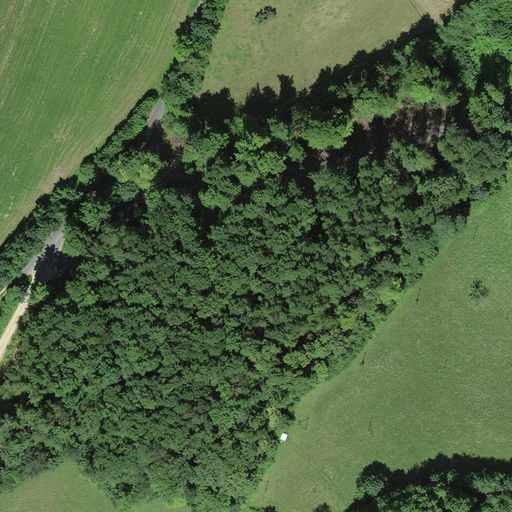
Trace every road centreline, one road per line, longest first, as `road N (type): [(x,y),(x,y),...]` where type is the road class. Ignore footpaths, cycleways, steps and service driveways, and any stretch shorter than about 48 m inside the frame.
road 1 (unclassified): [(46,251),(63,264),(81,259),(168,186),(415,128),(511,91)]
road 2 (track): [(168,186),(333,102),(475,0)]
road 3 (unclassified): [(46,251),(164,120),(206,0)]
road 4 (track): [(362,511),(407,490),(511,492)]
road 5 (track): [(0,347),(36,263),(0,295)]
